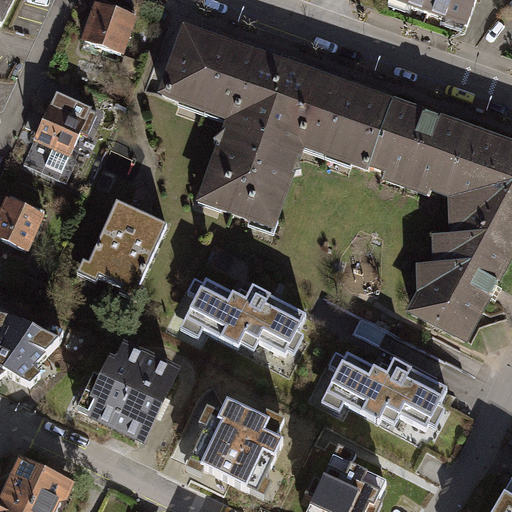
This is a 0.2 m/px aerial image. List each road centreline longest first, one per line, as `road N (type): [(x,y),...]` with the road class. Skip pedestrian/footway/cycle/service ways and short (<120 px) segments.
road 1 (residential): [(0,417),(196,511)]
road 2 (residential): [(326,30),(511,95)]
road 3 (residential): [(441,511),(511,389)]
